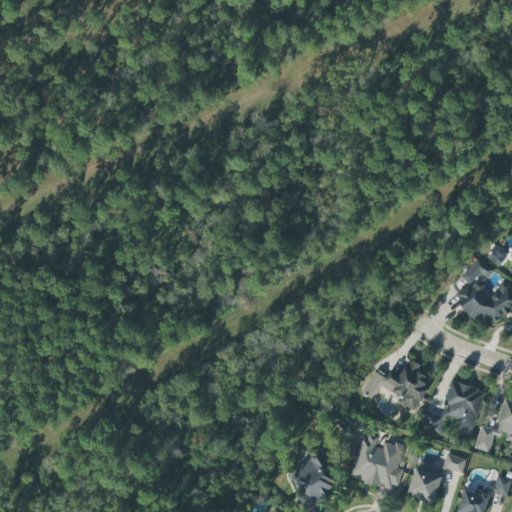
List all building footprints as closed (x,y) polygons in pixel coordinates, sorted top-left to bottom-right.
[(471,268),(487,278),(493,269),(476,259),(471,268)] [(454,295),(472,323),(482,317),(486,326),(511,309),(511,293),(505,283),(486,294),(478,280),(454,295)] [(414,409),(431,381),(418,374),(422,367),(408,359),(401,371),(392,366),(386,377),(374,370),(360,393),(369,398),(376,387),(414,409)] [(483,391),(450,382),(439,420),(454,424),(452,432),(471,437),(483,391)] [(511,449),(511,401),(504,399),(495,430),(480,426),(473,448),(488,452),(493,435),(502,437),(502,439),(510,441),(508,448),(511,449)] [(350,479),(397,490),(402,470),(397,469),(403,446),(384,441),(383,446),(376,445),(378,437),(361,433),(350,479)] [(304,508),(339,490),(320,452),(285,470),(304,508)] [(442,469),(462,473),(465,458),(445,455),(442,469)] [(432,503),(441,476),(414,467),(406,495),(432,503)] [(507,496),(510,479),(496,476),(493,493),(507,496)] [(457,511),(484,511),(488,494),(462,489),(457,511)]
